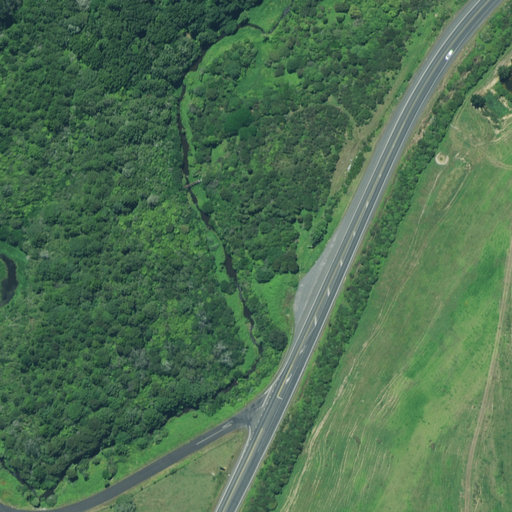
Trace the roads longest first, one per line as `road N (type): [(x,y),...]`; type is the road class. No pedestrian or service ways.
road 1 (trunk): [(269,410),(403,124),(459,33),(490,0)]
road 2 (unclassified): [(269,410),(68,511)]
